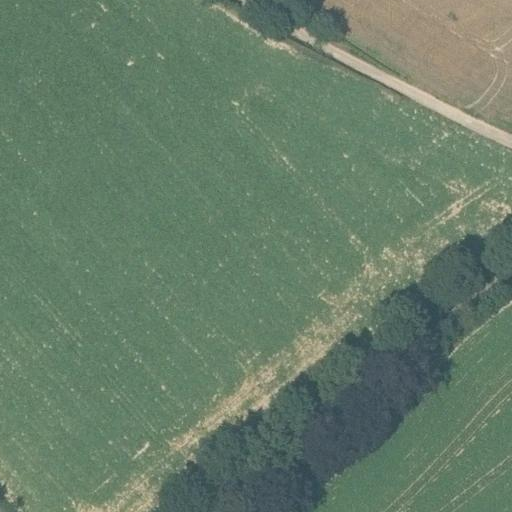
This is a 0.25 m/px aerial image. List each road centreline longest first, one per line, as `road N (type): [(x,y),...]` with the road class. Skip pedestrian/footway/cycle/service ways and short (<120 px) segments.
road 1 (track): [(511,268),(235,511)]
road 2 (track): [(242,0),(511,140)]
